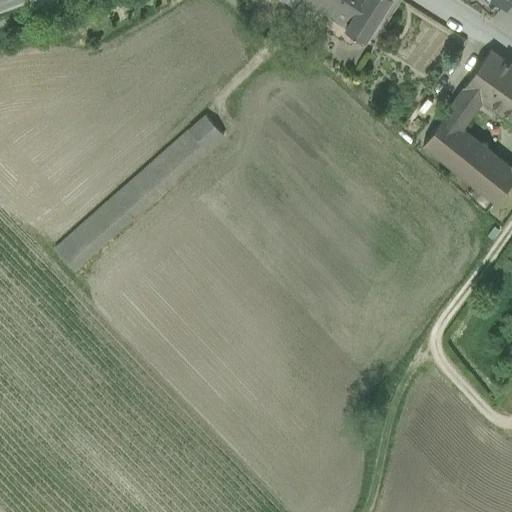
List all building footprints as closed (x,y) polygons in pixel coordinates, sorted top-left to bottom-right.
[(326,12),(333,0),(300,0),(295,8),(293,11),(316,25),(326,12)] [(389,0),(333,0),(326,12),(365,39),(389,0)] [(511,64),(491,49),(464,86),(483,100),(511,120),(511,64)] [(483,100),(464,86),(447,111),(464,125),(483,100)] [(511,163),(464,125),(447,111),(423,143),(497,202),(511,180),(511,163)] [(406,132),(418,142),(431,127),(420,117),(406,132)] [(206,119),(57,247),(75,266),(223,139),(206,119)] [(495,218),(505,226),(511,216),(511,215),(502,207),(495,218)]
